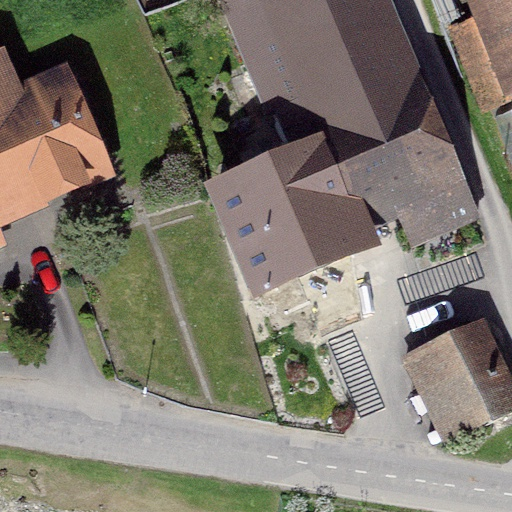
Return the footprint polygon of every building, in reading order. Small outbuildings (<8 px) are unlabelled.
[(378,0),(242,0),(220,9),(268,122),(299,109),(319,156),(217,198),(258,296),(467,208),(378,0)] [(511,0),(477,0),(485,18),(451,31),(482,113),(511,101),(511,0)] [(0,232),(116,181),(65,66),(20,86),(5,53),(0,54),(0,249),(7,247),(0,232)] [(500,157),(511,152),(511,112),(486,123),(500,157)] [(510,417),(511,415),(511,364),(494,325),(403,365),(441,449),(465,440),(510,417)]
